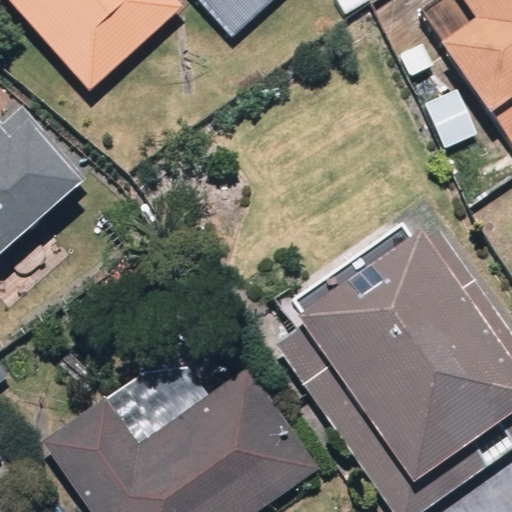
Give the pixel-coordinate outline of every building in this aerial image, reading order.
[(195,10),(186,0),(20,0),(95,91),(195,10)] [(204,0),(240,37),(278,0),(204,0)] [(511,0),(443,0),(426,13),(511,134),(511,0)] [(0,95),(0,274),(4,278),(93,198),(0,95)] [(511,210),(499,219),(511,238),(511,210)] [(414,226),(306,302),(318,320),(282,346),(399,511),(431,511),(450,499),(438,482),(511,429),(511,325),(445,231),(427,244),(414,226)] [(206,397),(179,361),(51,456),(92,511),(271,511),(326,471),(247,366),(206,397)]
